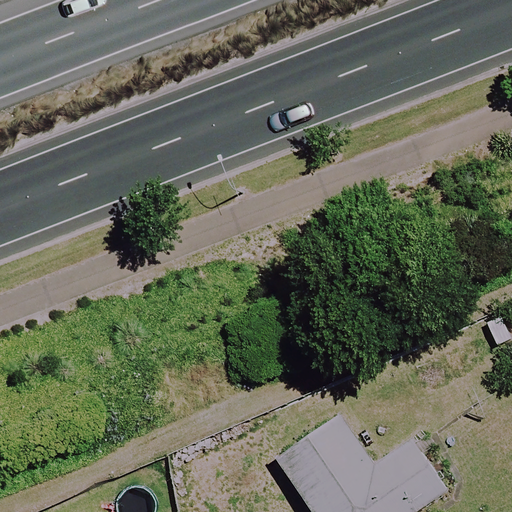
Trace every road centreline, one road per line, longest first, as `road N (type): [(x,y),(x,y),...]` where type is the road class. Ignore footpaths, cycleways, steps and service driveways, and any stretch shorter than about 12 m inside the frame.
road 1 (primary): [(511,21),(0,219)]
road 2 (primary): [(0,45),(120,0)]
